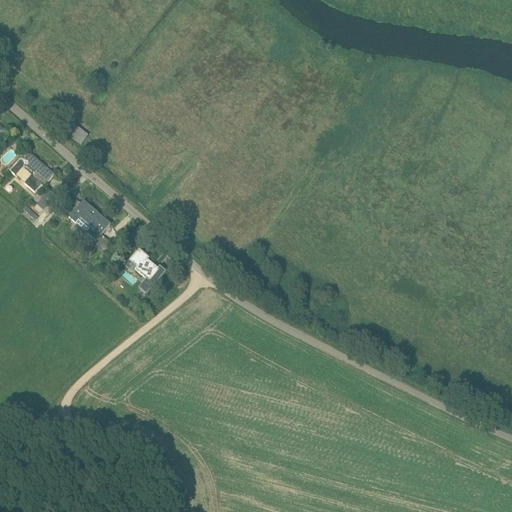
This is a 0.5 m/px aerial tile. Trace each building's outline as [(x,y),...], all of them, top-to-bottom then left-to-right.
[(82,144),(87,137),(54,111),(49,117),(48,117),(56,123),(82,144)] [(41,185),(44,187),(55,175),(27,151),(10,171),(17,177),(23,169),(31,176),(25,184),(35,193),(41,185)] [(38,215),(55,198),(49,192),(36,207),(33,211),(36,214),(36,213),(38,215)] [(111,225),(84,201),(69,219),(76,225),(88,234),(97,242),(111,225)] [(97,242),(95,245),(103,252),(111,242),(102,236),(97,242)] [(147,257),(140,250),(128,263),(125,267),(132,273),(136,270),(148,281),(140,290),(147,296),(167,273),(160,267),(158,270),(146,259),(147,257)]
